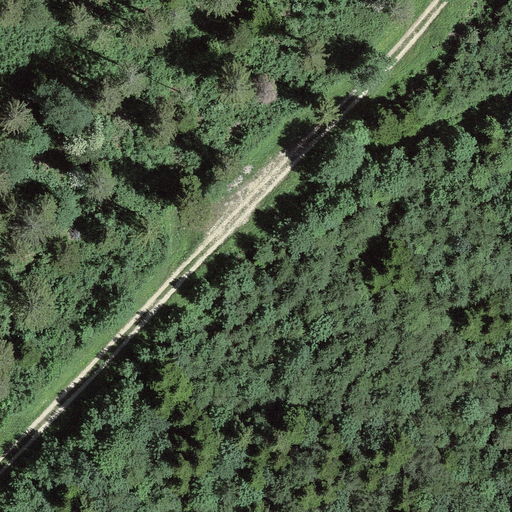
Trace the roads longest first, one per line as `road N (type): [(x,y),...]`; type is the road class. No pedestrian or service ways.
road 1 (track): [(442,0),(218,234)]
road 2 (track): [(0,465),(218,234)]
